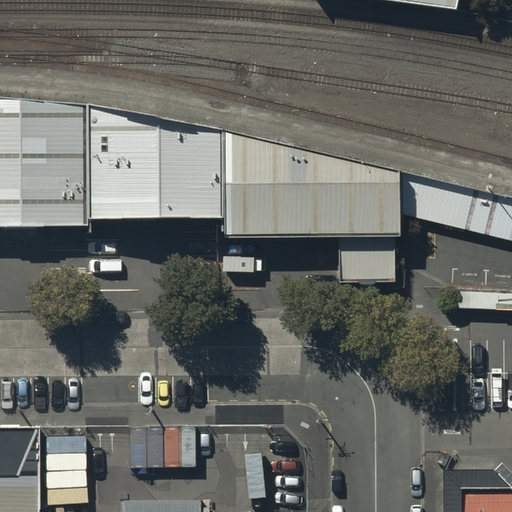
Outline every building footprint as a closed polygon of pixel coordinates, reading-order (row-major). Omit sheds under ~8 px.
[(372,0),(456,12),(458,0),(372,0)] [(84,231),(83,111),(0,102),(0,238),(84,239),(84,231)] [(83,111),(84,231),(227,229),(226,139),(83,111)] [(401,192),(226,139),(227,229),(227,245),(402,246),(401,192)] [(28,425),(0,425),(0,510),(29,510),(28,425)] [(511,511),(511,491),(493,472),(446,472),(445,511),(511,511)]
